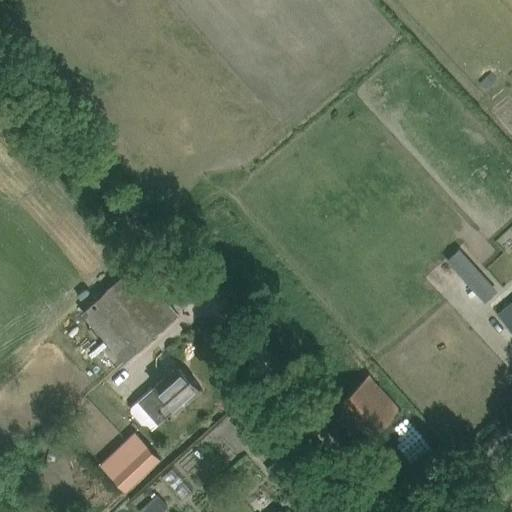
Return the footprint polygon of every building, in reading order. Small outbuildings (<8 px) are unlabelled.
[(135,265),(120,278),(83,310),(127,359),(164,327),(179,314),(135,265)] [(511,301),(500,312),(511,326),(511,301)] [(151,388),(140,398),(132,405),(132,410),(143,422),(146,422),(153,425),(158,420),(160,422),(186,399),(201,386),(182,365),(168,377),(166,375),(151,388)] [(402,410),(389,395),(370,374),(340,400),(372,436),(402,410)] [(491,424),(511,405),(511,374),(476,406),(491,424)] [(148,443),(112,476),(126,491),(162,458),(148,443)] [(287,451),(267,468),(281,484),(291,476),(286,469),(296,461),(287,451)] [(322,511),(357,511),(320,470),(301,487),(322,511)] [(153,497),(138,511),(160,511),(168,505),(157,493),(153,497)]
